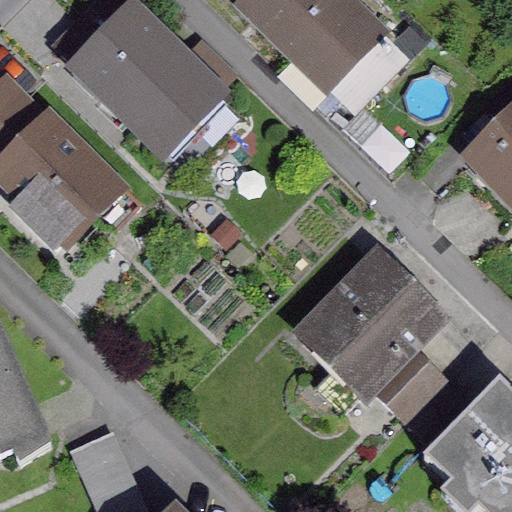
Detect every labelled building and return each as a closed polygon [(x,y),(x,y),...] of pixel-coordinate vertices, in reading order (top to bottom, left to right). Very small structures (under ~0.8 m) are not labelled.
[(60,57),(162,156),(218,99),(116,0),(60,57)] [(254,0),(245,10),(354,117),(405,65),(338,0),(254,0)] [(7,83),(0,90),(0,163),(8,171),(11,168),(22,180),(12,190),(24,202),(14,212),(57,254),(118,192),(63,139),(56,146),(43,132),(50,125),(7,83)] [(511,122),(472,161),(497,187),(490,193),(511,216),(511,122)] [(409,350),(434,325),(398,288),(389,297),(369,278),(311,336),(403,426),(444,385),(409,350)] [(0,460),(45,441),(0,336),(0,460)] [(426,463),(475,511),(511,511),(511,399),(500,388),(426,463)] [(145,511),(111,436),(73,453),(99,511),(145,511)]
